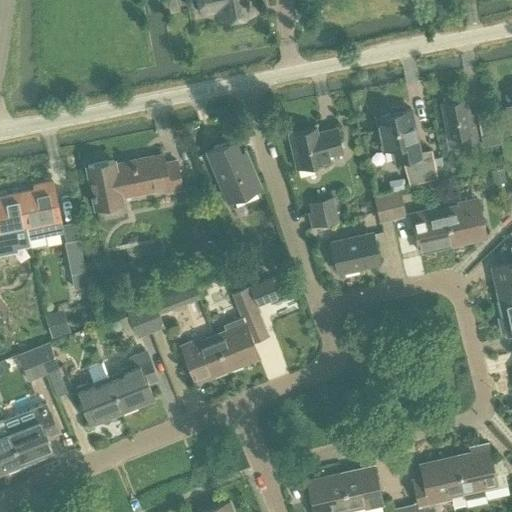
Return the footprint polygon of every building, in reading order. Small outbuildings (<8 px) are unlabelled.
[(196,6),(198,7),(201,6),(202,10),(219,6),(221,17),(251,11),(248,0),(189,0),(190,0),(190,2),(191,3),(193,5),(194,6),(196,6)] [(473,114),(470,114),(467,99),(442,104),(448,136),(446,136),(448,148),(466,145),(466,144),(478,142),(473,114)] [(411,109),(407,110),(404,106),(391,108),(390,113),(377,115),(384,149),(394,147),(398,160),(404,159),(410,184),(438,177),(432,150),(420,152),(411,109)] [(329,156),(343,153),(337,127),(323,131),(324,132),(318,133),(316,127),(289,134),(297,168),(331,160),(329,156)] [(483,146),(501,143),(499,132),(481,135),(483,146)] [(246,154),(240,157),(233,141),(207,151),(228,201),(260,188),(246,154)] [(124,202),(123,195),(165,187),(166,192),(182,189),(176,161),(164,163),(162,155),(132,161),(132,163),(115,166),(113,160),(87,166),(95,208),(102,207),(102,209),(116,206),(116,204),(124,202)] [(29,239),(62,232),(52,182),(34,185),(35,189),(19,192),(26,228),(27,228),(29,239)] [(399,191),(386,194),(392,218),(404,216),(399,191)] [(0,253),(16,250),(16,247),(30,244),(29,239),(27,228),(26,228),(19,192),(4,195),(4,199),(0,200),(0,253)] [(380,221),(392,218),(386,194),(374,197),(380,221)] [(311,226),(339,219),(333,197),(309,203),(311,212),(308,213),(311,226)] [(453,244),(486,236),(477,199),(458,203),(459,205),(445,208),(453,244)] [(430,210),(411,214),(419,252),(453,244),(445,208),(430,212),(430,210)] [(333,245),(328,246),(333,269),(338,268),(339,271),(343,270),(344,273),(358,270),(358,267),(379,262),(372,233),(332,243),(333,245)] [(79,238),(63,241),(69,269),(70,269),(72,280),(74,288),(88,285),(86,277),(83,266),(85,266),(79,238)] [(511,263),(493,268),(501,301),(511,298),(511,263)] [(257,305),(278,296),(271,278),(250,286),(257,305)] [(257,305),(250,286),(232,293),(242,317),(224,323),(227,329),(214,334),(227,369),(259,356),(251,336),(254,335),(247,316),(259,311),(257,305)] [(293,298),(278,304),(282,316),(297,310),(293,298)] [(504,315),(497,317),(501,332),(507,331),(508,334),(511,333),(511,298),(501,301),(504,315)] [(151,332),(165,327),(153,299),(140,304),(151,332)] [(137,338),(151,332),(140,304),(126,310),(137,338)] [(195,382),(227,369),(214,334),(199,340),(198,339),(181,346),(195,382)] [(46,374),(60,368),(49,341),(34,347),(46,374)] [(34,347),(18,353),(29,381),(46,374),(34,347)] [(108,377),(122,412),(153,399),(147,384),(157,380),(145,350),(127,357),(131,366),(120,370),(121,372),(108,377)] [(122,412),(108,377),(102,362),(87,368),(92,381),(75,388),(90,424),(122,412)] [(46,402),(3,420),(7,431),(21,465),(52,452),(46,437),(57,432),(46,402)] [(0,472),(21,465),(7,431),(3,420),(0,420),(0,472)] [(473,452),(456,456),(464,492),(463,492),(464,499),(486,494),(485,489),(508,484),(502,458),(492,460),(489,444),(471,447),(473,452)] [(450,495),(463,492),(464,492),(456,456),(421,464),(424,478),(413,480),(418,504),(407,507),(407,511),(422,511),(421,505),(430,504),(429,502),(451,497),(450,495)] [(364,511),(364,508),(382,503),(374,466),(340,473),(348,508),(347,508),(348,511),(364,511)] [(333,511),(347,508),(348,508),(340,473),(307,481),(314,511),(333,511)] [(233,511),(229,502),(203,511),(233,511)]
